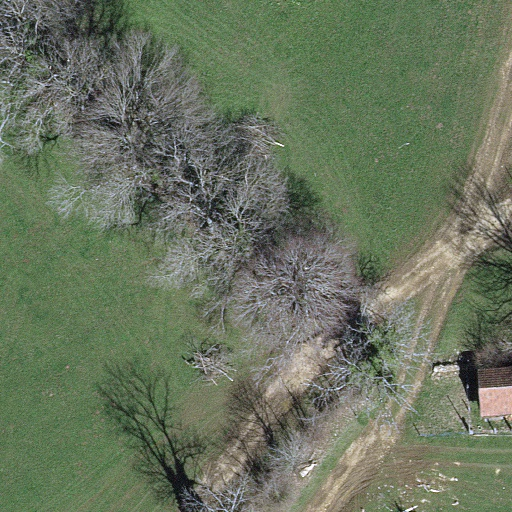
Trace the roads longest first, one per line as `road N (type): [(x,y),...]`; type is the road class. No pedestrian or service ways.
road 1 (track): [(511,206),(434,249),(324,358),(212,511)]
road 2 (track): [(315,511),(392,401),(429,299),(434,249)]
road 3 (track): [(474,222),(511,92)]
